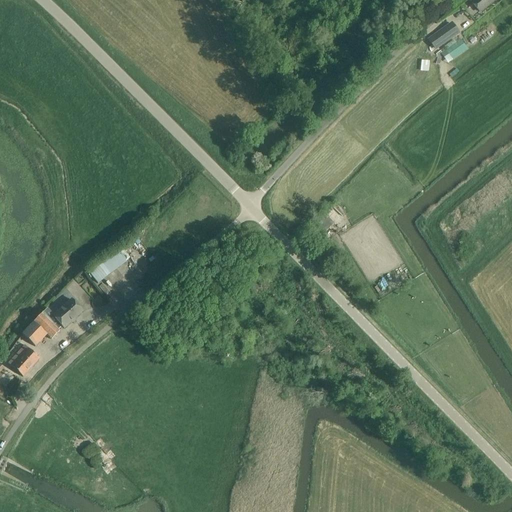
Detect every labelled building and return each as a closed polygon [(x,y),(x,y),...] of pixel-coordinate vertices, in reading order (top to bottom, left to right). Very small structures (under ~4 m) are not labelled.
[(493,0),(469,0),(480,12),(493,0)] [(457,34),(456,32),(450,24),(428,39),(434,49),(457,34)] [(468,49),(463,43),(460,39),(445,50),(453,60),(468,49)] [(420,71),(428,71),(429,60),(420,60),(420,71)] [(90,273),(98,284),(127,262),(126,261),(130,258),(123,248),(119,251),(90,273)] [(44,314),(36,321),(47,335),(52,339),(59,331),(58,329),(62,326),(64,328),(82,312),(72,300),(54,317),(59,322),(56,326),(44,314)] [(47,335),(36,321),(22,334),(35,347),(47,335)] [(39,358),(32,352),(26,346),(9,365),(23,377),(39,358)] [(94,442),(83,449),(93,467),(105,461),(94,442)]
